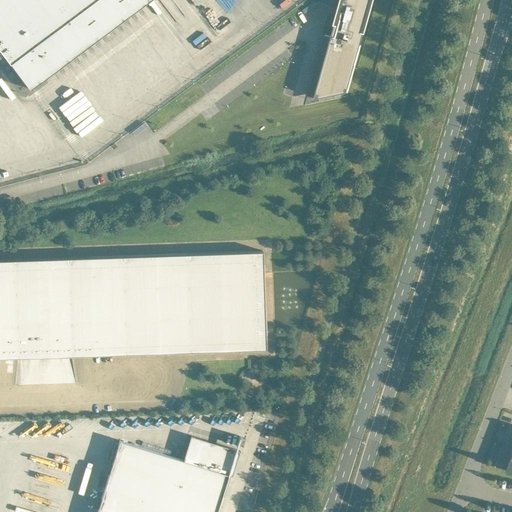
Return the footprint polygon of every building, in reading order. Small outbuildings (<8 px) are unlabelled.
[(0,0),(0,56),(3,54),(10,63),(10,62),(30,89),(147,0),(0,0)] [(372,0),(341,0),(331,36),(325,34),(324,36),(331,38),(314,97),(347,90),(359,46),(360,46),(361,45),(360,44),(371,4),(372,0)] [(262,250),(0,259),(0,357),(266,348),(262,250)] [(249,412),(249,422),(274,422),(274,411),(249,412)] [(216,511),(228,474),(232,475),(240,450),(190,435),(183,459),(119,440),(96,511),(216,511)]
